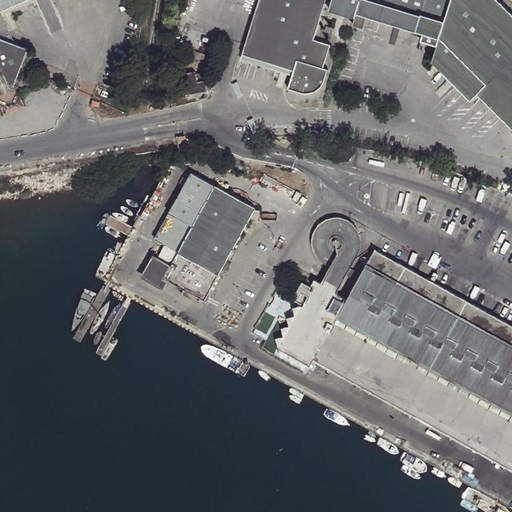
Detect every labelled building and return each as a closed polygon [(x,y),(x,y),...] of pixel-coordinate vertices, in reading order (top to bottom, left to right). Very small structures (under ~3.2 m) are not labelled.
[(0,0),(0,84),(5,82),(12,85),(26,47),(14,43),(0,10),(23,0),(0,0)] [(313,90),(319,86),(324,81),(328,69),(323,68),(329,51),(331,44),(313,39),(323,7),(325,0),(332,0),(329,9),(355,17),(353,24),(363,27),(367,16),(423,33),(421,40),(437,45),(432,61),(471,100),(478,93),(511,126),(511,13),(498,0),(259,0),(243,51),(264,58),(293,68),(291,73),(287,86),(293,89),(299,91),(306,92),(313,90)] [(325,0),(323,7),(329,9),(332,0),(325,0)] [(333,53),(329,51),(323,68),(328,69),(333,53)] [(194,70),(180,72),(183,93),(202,91),(205,87),(204,83),(207,83),(206,79),(204,79),(202,72),(195,73),(194,70)] [(186,290),(205,300),(219,274),(255,206),(215,185),(191,173),(179,194),(154,239),(178,252),(174,259),(161,252),(148,276),(161,283),(164,278),(175,284),(186,290)] [(299,364),(301,372),(310,369),(313,364),(511,474),(511,327),(376,252),(347,303),(336,297),(359,256),(361,249),(361,241),(358,234),(355,230),(353,227),(349,224),(344,222),(339,221),(333,221),(328,222),(324,224),(319,227),(316,231),(313,235),(312,238),(311,244),(311,251),(312,254),(315,259),(319,264),(325,268),(329,260),(333,254),(336,256),(333,261),(319,287),(312,283),(310,288),(312,290),(301,310),(292,312),(295,320),(287,322),(289,330),(281,332),(284,340),(276,342),(281,361),(289,358),(291,366),(299,364)] [(205,300),(186,290),(183,294),(202,304),(205,300)]
